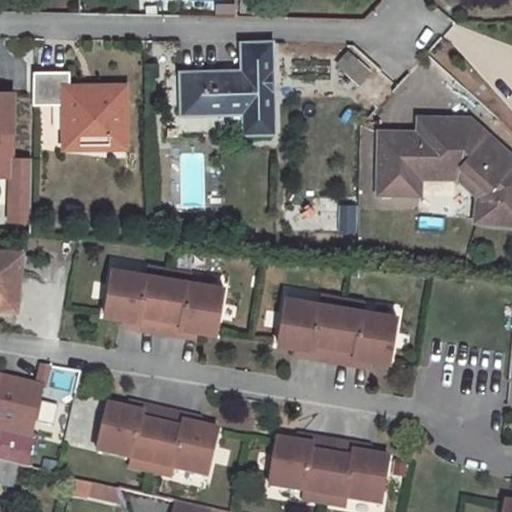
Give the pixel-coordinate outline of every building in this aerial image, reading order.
[(244,72),(183,74),(183,114),(245,113),(246,133),(274,132),(272,43),(243,44),(244,72)] [(360,85),(371,70),(346,51),(334,66),(360,85)] [(291,56),(291,79),(330,79),(330,56),(291,56)] [(66,136),(111,151),(129,151),(128,88),(72,89),(72,74),(35,75),(34,108),(65,107),(66,136)] [(0,177),(14,178),(16,94),(0,93),(0,177)] [(420,133),(380,131),(378,191),(418,193),(418,175),(457,176),(478,195),(475,220),(511,224),(511,158),(468,119),(455,118),(454,141),(420,140),(420,133)] [(454,141),(455,118),(420,118),(420,133),(420,140),(454,141)] [(111,151),(66,136),(66,152),(111,151)] [(354,232),(355,204),(338,203),(338,231),(354,232)] [(0,309),(17,311),(22,253),(0,250),(0,309)] [(147,275),(112,269),(104,315),(123,318),(139,321),(138,329),(159,332),(169,271),(148,267),(147,275)] [(196,330),(216,334),(223,288),(188,282),(190,274),(169,271),(159,332),(179,335),(180,328),(196,330)] [(319,305),(285,299),(277,345),(296,348),(312,350),(311,358),(331,361),(341,300),(321,297),(319,305)] [(363,303),(341,300),(331,361),(352,365),(353,357),(369,360),(389,363),(396,318),(361,311),(363,303)] [(123,318),(123,326),(138,329),(139,321),(123,318)] [(180,328),(179,335),(195,338),(196,330),(180,328)] [(296,348),(295,355),(311,358),(312,350),(296,348)] [(353,357),(352,365),(368,367),(369,360),(353,357)] [(42,388),(0,377),(0,460),(18,465),(33,468),(39,438),(31,436),(42,388)] [(141,415),(143,407),(128,403),(126,411),(141,415)] [(129,467),(150,472),(164,412),(143,407),(141,415),(126,411),(107,406),(97,451),(131,459),(129,467)] [(172,469),(206,477),(217,432),(198,428),(183,424),(184,417),(164,412),(150,472),(170,477),(172,469)] [(183,424),(198,428),(200,420),(184,417),(183,424)] [(312,439),(297,437),(295,444),(311,447),(312,439)] [(295,444),(276,441),(268,487),(303,493),(302,501),(323,504),(333,443),(312,439),(311,447),(295,444)] [(345,500),(380,506),(387,460),(368,457),(352,454),(354,446),(333,443),(323,504),(344,508),(345,500)] [(354,446),(352,454),(368,457),(369,449),(354,446)] [(0,460),(0,484),(13,487),(18,465),(0,460)] [(175,470),(172,480),(203,488),(205,478),(175,470)] [(91,495),(107,499),(109,487),(94,483),(91,495)] [(107,499),(126,503),(121,489),(109,487),(107,499)] [(212,511),(213,511),(178,503),(175,511),(212,511)]
